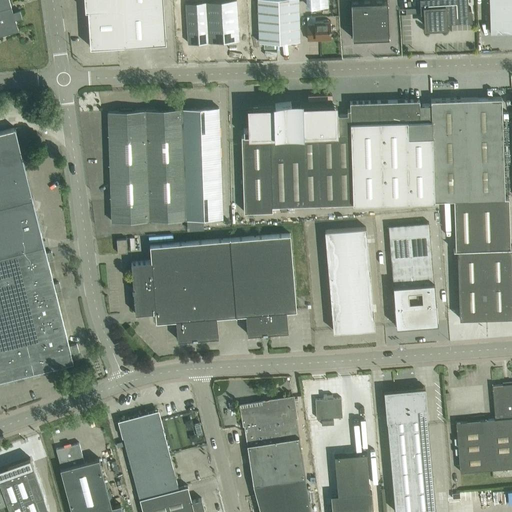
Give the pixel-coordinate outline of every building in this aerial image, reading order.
[(0,0),(0,35),(18,30),(15,19),(22,17),(19,10),(13,12),(8,0),(0,0)] [(163,0),(84,0),(85,10),(88,10),(90,46),(166,42),(163,0)] [(238,39),(235,0),(220,0),(185,2),(188,42),(227,40),(228,43),(236,42),(237,39),(238,39)] [(299,40),(298,0),(257,0),(259,41),(299,40)] [(352,37),(389,36),(387,0),(371,0),(351,1),(352,37)] [(468,7),(467,0),(419,0),(420,12),(425,12),(426,26),(445,25),(445,21),(471,19),(470,7),(468,7)] [(511,30),(511,0),(488,0),(490,32),(511,30)] [(307,39),(315,39),(315,37),(330,36),(329,20),(315,20),(315,16),(307,16),(307,39)] [(430,103),(429,103),(419,104),(419,99),(350,101),(350,109),(347,109),(347,113),(338,114),(338,111),(334,111),(334,105),(300,106),(300,100),(275,104),(275,107),(249,108),(250,128),(243,128),(243,135),(241,135),(243,210),(272,209),(272,205),(379,201),(379,204),(385,204),(385,200),(453,198),(455,248),(453,248),(453,249),(457,249),(459,318),(511,315),(511,257),(511,247),(511,246),(511,245),(510,246),(508,196),(504,196),(501,96),(430,99),(430,103)] [(218,107),(181,108),(185,218),(222,217),(218,107)] [(185,218),(181,108),(107,110),(111,220),(185,218)] [(46,252),(41,232),(15,127),(0,130),(0,379),(16,375),(17,380),(23,378),(22,374),(73,361),(72,359),(80,357),(76,343),(69,345),(55,291),(63,289),(61,281),(53,283),(47,259),(55,258),(53,250),(46,252)] [(429,223),(388,226),(396,326),(437,322),(429,223)] [(374,327),(366,228),(325,231),(333,330),(374,327)] [(290,233),(225,238),(231,314),(245,313),(247,333),(288,330),(286,310),(296,309),(290,233)] [(127,252),(126,238),(116,238),(117,252),(127,252)] [(231,314),(225,238),(149,244),(150,260),(130,261),(134,312),(155,311),(155,320),(175,319),(177,339),(218,336),(216,315),(231,314)] [(511,382),(511,380),(502,381),(502,383),(492,384),(495,418),(456,421),(460,471),(492,468),(511,466),(511,382)] [(415,385),(404,386),(403,386),(404,389),(384,390),(386,410),(384,410),(384,411),(386,411),(394,511),(435,507),(425,387),(415,387),(415,385)] [(323,398),(315,398),(316,417),(342,416),(341,397),(332,397),(332,393),(332,395),(327,395),(326,394),(323,394),(323,398)] [(260,401),(241,404),(253,483),(260,511),(310,511),(309,504),(314,503),(313,497),(308,498),(305,475),(313,474),(312,462),(303,463),(292,396),(273,399),(272,398),(272,399),(261,401),(261,400),(260,400),(260,401)] [(158,409),(118,420),(139,497),(178,487),(158,409)] [(56,448),(72,511),(122,511),(120,503),(111,505),(99,457),(84,461),(79,442),(56,448)] [(334,454),(337,494),(331,501),(332,511),(372,511),(371,492),(369,492),(366,452),(334,454)] [(30,457),(0,467),(0,506),(7,504),(9,511),(45,511),(47,511),(44,502),(42,497),(43,497),(34,471),(32,467),(33,466),(30,457)] [(37,475),(43,472),(40,465),(34,467),(37,475)] [(187,484),(178,487),(139,497),(142,511),(194,511),(195,511),(204,509),(201,497),(191,500),(187,484)]
